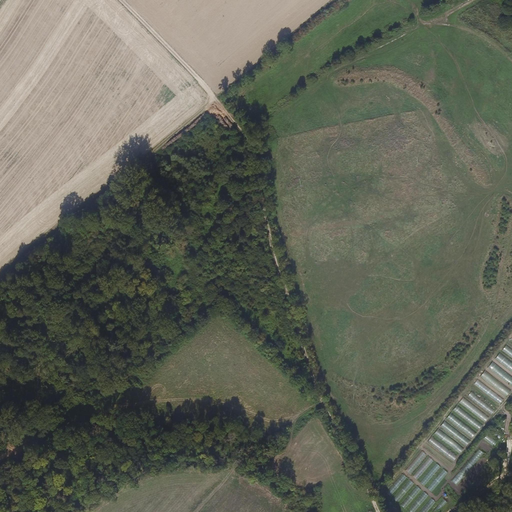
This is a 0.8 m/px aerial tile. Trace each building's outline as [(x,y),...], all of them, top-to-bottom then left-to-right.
[(503,350),(511,357),(511,349),(507,346),(503,350)] [(511,362),(500,353),(496,358),(511,371),(511,362)] [(488,368),(511,386),(511,377),(492,363),(488,368)] [(505,397),(510,391),(490,374),(485,379),(505,397)] [(474,384),(500,403),(503,399),(477,380),(474,384)] [(442,475),(445,471),(428,458),(414,477),(429,488),(440,474),(442,475)]
